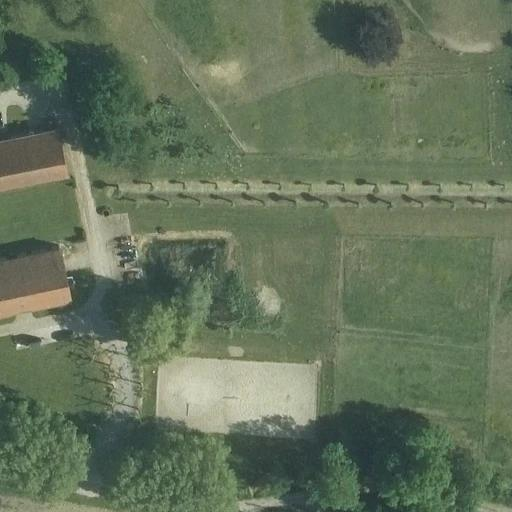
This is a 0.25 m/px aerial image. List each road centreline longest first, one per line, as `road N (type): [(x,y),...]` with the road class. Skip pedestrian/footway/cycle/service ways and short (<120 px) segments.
road 1 (track): [(493,511),(387,489),(247,507),(189,504),(0,461)]
road 2 (track): [(97,303),(121,395),(114,425),(80,477)]
